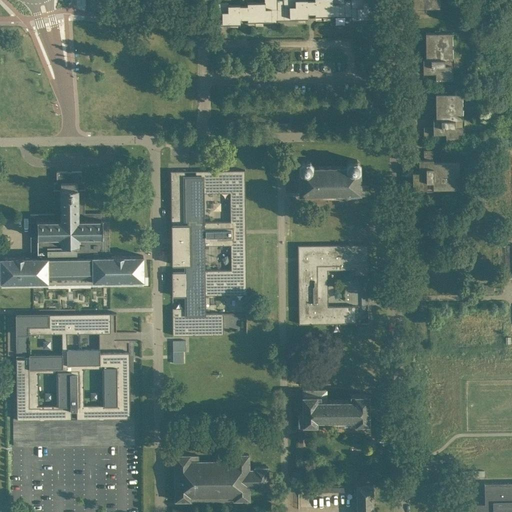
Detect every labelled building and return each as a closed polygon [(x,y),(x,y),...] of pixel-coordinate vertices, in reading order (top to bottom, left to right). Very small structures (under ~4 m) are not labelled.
[(277,22),(277,20),(276,0),(264,0),(264,2),(247,2),(247,23),(277,22)] [(276,0),(277,20),(308,19),(307,0),(276,0)] [(314,0),(315,17),(345,17),(345,0),(344,0),(314,0)] [(349,0),(345,0),(345,17),(351,16),(351,21),(375,20),(374,0),(371,0),(363,0),(349,0)] [(240,25),(240,4),(228,5),(228,2),(215,2),(216,25),(240,25)] [(452,58),(451,31),(423,31),(424,72),(435,72),(435,79),(452,78),(452,63),(446,63),(446,58),(452,58)] [(250,49),(240,49),(240,58),(250,58),(250,49)] [(382,66),(382,58),(362,59),(362,67),(382,66)] [(435,92),(435,118),(431,118),(431,133),(445,132),(445,138),(461,138),(461,92),(435,92)] [(433,158),(433,149),(423,149),(423,158),(433,158)] [(417,158),(418,188),(459,187),(458,160),(432,161),(432,158),(417,158)] [(360,182),(360,167),(359,162),(357,159),(349,159),(346,162),(346,165),(312,166),(312,163),(309,160),(301,160),(298,163),(299,173),(299,193),(313,193),(313,199),(359,197),(359,199),(366,199),(366,182),(360,182)] [(245,169),(195,170),(195,171),(195,176),(185,176),(185,171),(185,170),(170,170),(172,264),(172,263),(185,263),(185,271),(173,271),(172,271),(172,295),(173,295),(186,295),(186,307),(173,307),(172,307),(173,335),(224,334),(224,333),(223,333),(223,313),(204,313),(204,294),(246,294),(246,236),(246,232),(245,169)] [(1,281),(2,281),(144,279),(144,269),(144,260),(144,255),(111,255),(111,252),(109,252),(109,212),(84,213),(84,189),(85,189),(85,182),(82,182),(81,171),(56,172),(56,182),(54,182),(54,189),(55,214),(31,214),(31,257),(0,257),(1,271),(1,281)] [(355,274),(367,274),(368,274),(368,244),(298,244),(299,323),(356,323),(355,305),(328,306),(327,269),(351,269),(350,267),(354,267),(355,274)] [(25,360),(25,358),(26,358),(26,357),(26,355),(25,354),(16,354),(12,354),(12,355),(12,358),(12,361),(12,382),(12,392),(13,437),(13,443),(13,445),(37,445),(91,444),(116,444),(118,444),(134,444),(134,441),(133,365),(133,361),(133,359),(133,356),(133,344),(133,341),(129,341),(129,343),(129,351),(129,352),(100,352),(100,332),(111,332),(110,313),(115,313),(116,313),(116,312),(77,313),(74,313),(15,314),(16,334),(16,333),(62,334),(62,355),(28,354),(28,360),(25,360)] [(9,351),(26,351),(26,334),(9,334),(9,351)] [(173,339),(173,362),(185,362),(185,339),(173,339)] [(298,423),(302,423),(303,423),(316,423),(316,425),(355,425),(355,423),(369,423),(368,406),(371,406),(371,401),(368,401),(368,394),(351,394),(351,399),(327,399),(327,389),(303,389),(303,395),(303,411),(298,411),(298,423)] [(385,424),(376,424),(376,434),(385,434),(385,424)] [(190,501),(234,501),(235,501),(235,499),(250,499),(249,485),(255,485),(255,488),(268,487),(268,483),(272,483),(272,479),(268,479),(268,466),(255,466),(255,468),(249,468),(249,453),(233,453),(233,454),(225,454),(225,459),(198,460),(198,454),(190,454),(175,454),(175,500),(190,500),(190,501)] [(511,511),(511,482),(484,483),(485,503),(469,503),(469,511),(511,511)] [(372,511),(373,505),(373,503),(373,502),(372,487),(372,485),(357,485),(357,486),(357,511),(372,511)]
